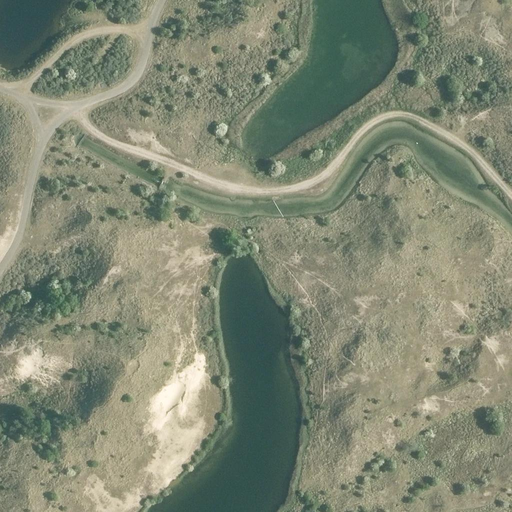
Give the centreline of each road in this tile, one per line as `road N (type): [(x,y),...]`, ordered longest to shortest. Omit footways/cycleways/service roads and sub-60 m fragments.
road 1 (track): [(0,272),(19,239),(57,119),(128,83),(163,0)]
road 2 (track): [(14,95),(72,40),(149,26)]
